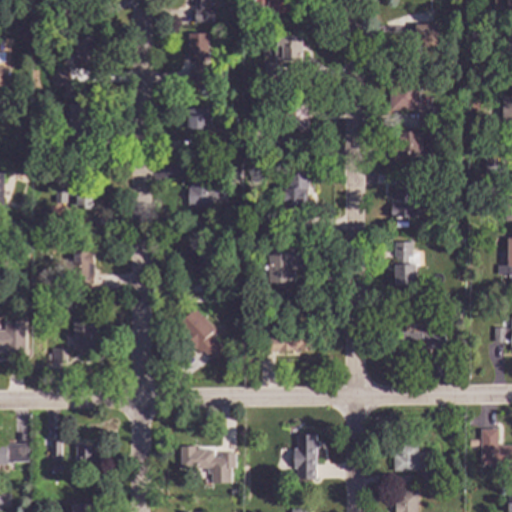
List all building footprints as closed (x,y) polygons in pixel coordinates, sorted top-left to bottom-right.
[(93,0),(93,11),(56,11),(56,0),(93,0)] [(209,0),(209,1),(202,1),(202,8),(210,8),(210,24),(192,24),(192,1),(189,1),(189,0),(209,0)] [(289,0),(289,2),(288,3),(299,3),(299,13),(257,13),(257,7),(254,7),(253,5),(252,1),(252,0),(289,0)] [(436,47),(414,48),(414,25),(436,25),(436,47)] [(485,40),(470,41),(470,25),(485,25),(485,40)] [(206,62),(200,62),(200,69),(203,69),(203,85),(187,85),(187,69),(192,69),(192,62),(187,62),(186,35),(206,34),(206,62)] [(511,56),(499,56),(499,35),(511,35),(511,56)] [(301,61),(289,61),(289,63),(278,63),(278,80),(260,80),(260,62),(262,62),(262,47),(275,47),(275,44),(280,44),(280,37),(301,36),(301,61)] [(91,65),(73,64),(73,58),(71,58),(71,46),(73,46),(73,39),(91,40),(91,65)] [(68,83),(54,83),(54,68),(68,68),(68,83)] [(416,110),(388,110),(388,79),(416,79),(416,110)] [(511,122),(499,123),(499,106),(501,106),(501,97),(511,96),(511,122)] [(11,113),(0,112),(0,101),(10,101),(11,101),(11,113)] [(307,130),(305,130),(305,131),(302,133),(298,133),(295,130),(295,129),(284,129),(284,120),(280,120),(280,103),(307,102),(307,130)] [(93,140),(85,140),(86,154),(68,154),(67,105),(93,105),(93,140)] [(206,119),(208,119),(208,130),(186,130),(186,110),(206,110),(206,119)] [(436,128),(417,128),(417,111),(436,111),(436,128)] [(259,147),(244,147),(244,132),(259,132),(259,147)] [(433,151),(429,151),(429,158),(389,159),(389,143),(395,143),(394,133),(432,132),(433,151)] [(223,151),(208,151),(207,136),(222,136),(223,151)] [(500,173),(484,174),(484,162),(499,162),(500,173)] [(239,184),(223,184),(223,167),(239,167),(239,184)] [(260,183),(250,183),(250,169),(260,168),(260,183)] [(307,176),(309,176),(309,182),(307,182),(307,190),(301,190),(301,208),(283,208),(282,189),(288,189),(287,170),(307,170),(307,176)] [(416,185),(422,185),(422,193),(416,193),(416,218),(406,218),(406,226),(394,226),(394,219),(389,219),(389,192),(400,192),(400,172),(416,172),(416,185)] [(221,199),(211,199),(211,206),(187,207),(187,188),(188,188),(188,182),(221,181),(221,199)] [(65,204),(54,204),(54,189),(65,189),(65,204)] [(92,209),(71,210),(71,204),(74,204),(74,189),(92,189),(92,209)] [(511,290),(510,290),(510,276),(496,276),(495,266),(505,266),(505,238),(511,238),(511,290)] [(214,283),(220,283),(220,302),(201,302),(201,283),(203,283),(203,275),(189,275),(189,261),(185,261),(185,243),(214,243),(214,283)] [(411,258),(407,258),(407,266),(414,266),(414,287),(393,287),(393,266),(395,266),(395,259),(392,259),(392,244),(410,243),(411,258)] [(305,263),(290,263),(290,271),(294,271),(294,283),(284,283),(284,287),(275,287),(275,284),(267,284),(267,277),(259,278),(259,264),(267,264),(267,255),(265,255),(265,248),(305,247),(305,263)] [(92,284),(77,284),(77,277),(72,277),(72,253),(91,253),(92,284)] [(213,330),(206,337),(210,342),(213,339),(222,348),(209,360),(201,352),(198,355),(173,328),(193,309),(213,330)] [(511,318),(511,352),(509,352),(509,344),(492,344),(492,328),(508,329),(508,318),(511,318)] [(23,356),(3,356),(3,353),(0,353),(0,331),(3,331),(3,322),(22,322),(23,356)] [(91,330),(93,330),(94,336),(92,336),(92,350),(72,350),(72,323),(91,323),(91,330)] [(443,349),(428,349),(428,345),(420,345),(420,351),(405,351),(405,356),(394,356),(394,333),(419,333),(419,325),(427,325),(427,324),(443,324),(443,349)] [(310,352),(258,353),(257,336),(272,335),(272,339),(278,339),(278,332),(310,332),(310,352)] [(64,364),(49,364),(50,349),(64,349),(64,364)] [(496,446),(511,446),(511,466),(479,466),(478,430),(495,430),(496,446)] [(314,469),(292,470),(292,458),(295,458),(295,436),(314,436),(314,469)] [(59,461),(49,461),(49,443),(59,443),(59,461)] [(27,463),(18,463),(19,469),(6,469),(6,465),(0,465),(0,445),(27,445),(27,463)] [(416,453),(424,452),(424,470),(416,470),(416,472),(391,472),(391,455),(395,455),(395,445),(416,445),(416,453)] [(93,454),(96,454),(96,461),(94,461),(94,468),(75,468),(74,447),(93,447),(93,454)] [(194,450),(204,450),(204,452),(212,452),(212,459),(219,458),(219,455),(233,454),(234,469),(229,469),(229,484),(210,484),(209,475),(206,475),(206,470),(179,470),(178,447),(194,447),(194,450)] [(440,484),(419,484),(419,474),(440,473),(440,484)] [(416,511),(393,511),(393,501),(395,501),(395,492),(416,492),(416,511)]
